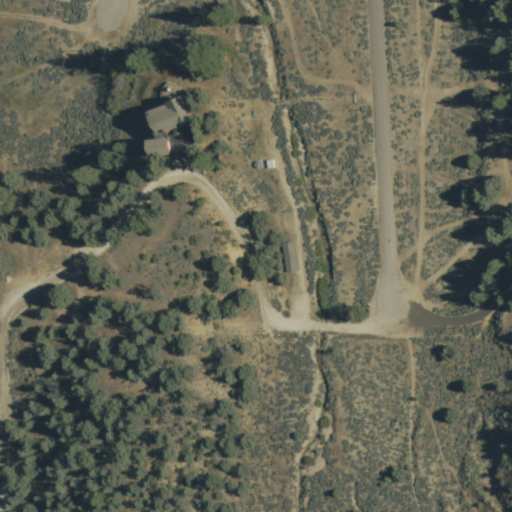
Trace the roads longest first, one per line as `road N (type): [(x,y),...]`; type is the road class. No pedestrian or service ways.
road 1 (residential): [(389,308),(362,329),(272,323),(228,214),(201,182),(173,176),(106,242),(20,305),(0,356)]
road 2 (residential): [(372,0),(389,308)]
road 3 (residential): [(389,308),(426,321),(460,321),(492,305),(511,281)]
